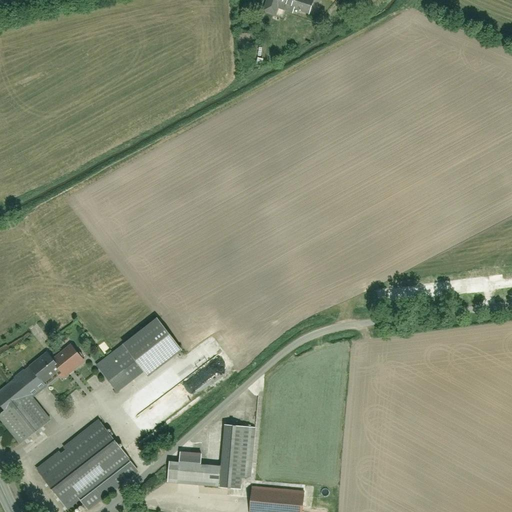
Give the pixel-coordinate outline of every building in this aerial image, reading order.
[(316,0),(268,0),(265,13),(279,17),(282,8),(312,16),(316,0)] [(242,51),(254,50),(253,32),(241,33),(242,51)] [(32,330),(43,345),(66,326),(55,312),(32,330)] [(116,353),(136,380),(182,347),(163,320),(116,353)] [(61,376),(66,383),(89,365),(74,346),(55,361),(51,356),(0,396),(0,416),(25,448),(59,422),(37,395),(61,376)] [(278,392),(283,403),(294,406),(303,403),(308,396),(309,386),(304,379),(294,375),(285,377),(280,382),(278,392)] [(40,471),(71,511),(87,511),(140,472),(102,423),(40,471)] [(240,430),(212,429),(210,459),(174,457),(173,483),(224,486),(224,484),(245,485),(245,479),(255,480),(257,430),(240,429),(240,430)] [(254,511),(311,511),(312,491),(255,491),(254,511)]
